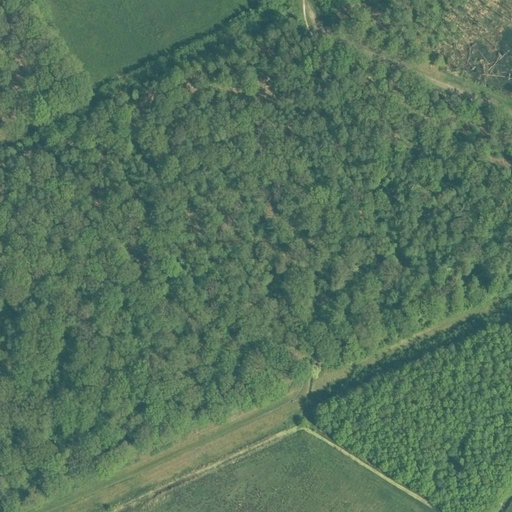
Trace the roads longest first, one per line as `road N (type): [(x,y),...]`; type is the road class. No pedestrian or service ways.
road 1 (track): [(298,394),(41,511)]
road 2 (track): [(511,114),(330,36),(302,0)]
